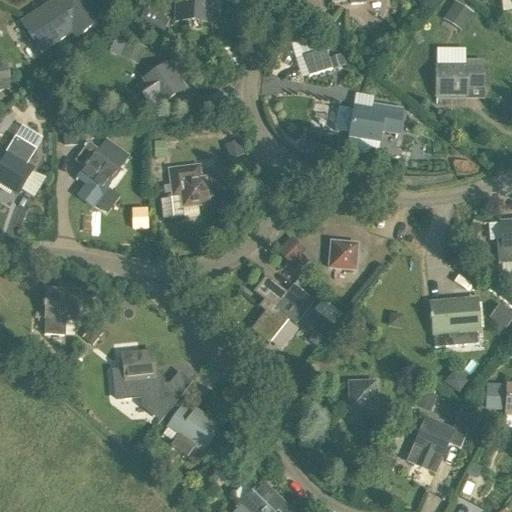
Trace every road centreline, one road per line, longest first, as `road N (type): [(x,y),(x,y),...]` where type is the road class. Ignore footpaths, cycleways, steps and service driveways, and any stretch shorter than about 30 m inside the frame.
road 1 (unclassified): [(336,511),(283,460),(237,381),(133,273)]
road 2 (unclassified): [(511,178),(448,199),(387,199),(351,194),(282,158)]
road 3 (track): [(173,511),(0,346)]
road 4 (unclassified): [(133,273),(215,267),(246,251),(267,222),(282,158)]
road 5 (unclassified): [(282,158),(250,104),(263,0)]
road 6 (unclassified): [(133,273),(54,254),(0,256)]
